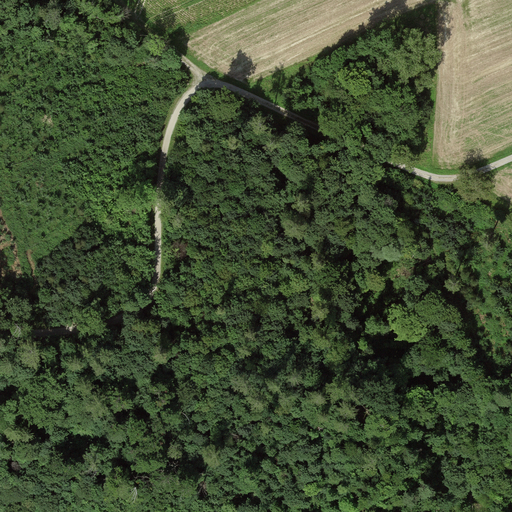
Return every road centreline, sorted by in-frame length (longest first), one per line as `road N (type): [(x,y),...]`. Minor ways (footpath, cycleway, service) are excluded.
road 1 (track): [(511,158),(456,178),(408,168),(206,76),(117,0)]
road 2 (track): [(0,330),(42,334),(108,324),(148,301),(157,281),(166,146),(180,107),(206,76)]
